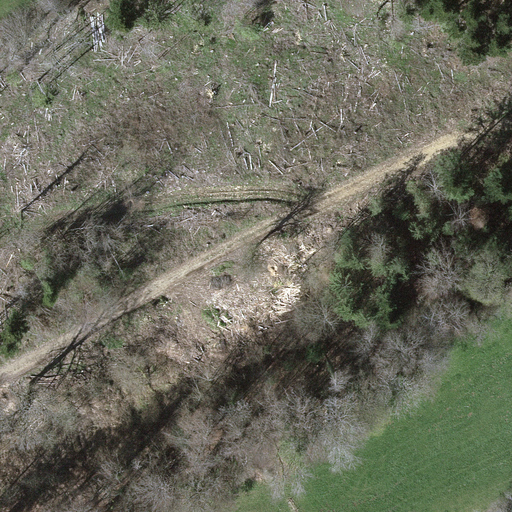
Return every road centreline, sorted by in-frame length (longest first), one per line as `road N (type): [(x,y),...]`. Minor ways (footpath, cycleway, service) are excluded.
road 1 (track): [(511,120),(441,144),(257,231),(0,374)]
road 2 (track): [(41,221),(238,190),(321,200)]
